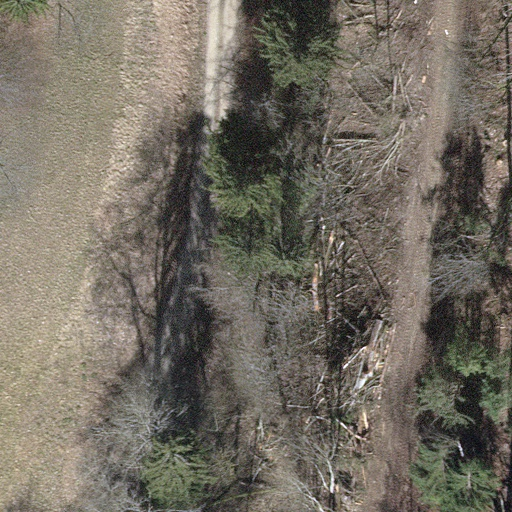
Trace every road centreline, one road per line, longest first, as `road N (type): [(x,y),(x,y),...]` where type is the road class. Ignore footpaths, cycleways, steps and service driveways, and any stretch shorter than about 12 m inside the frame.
road 1 (track): [(93,511),(213,200),(222,0)]
road 2 (track): [(373,511),(410,334),(454,0)]
